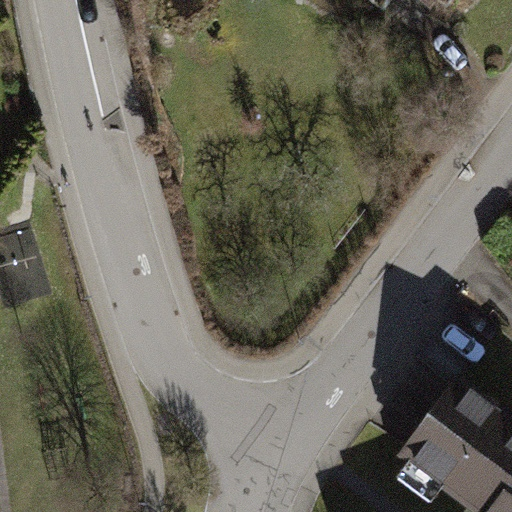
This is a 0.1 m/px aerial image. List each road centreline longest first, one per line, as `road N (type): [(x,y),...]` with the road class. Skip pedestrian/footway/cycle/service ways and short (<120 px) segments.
road 1 (residential): [(59,0),(81,116),(166,365),(231,428),(287,457)]
road 2 (residential): [(287,457),(511,152)]
